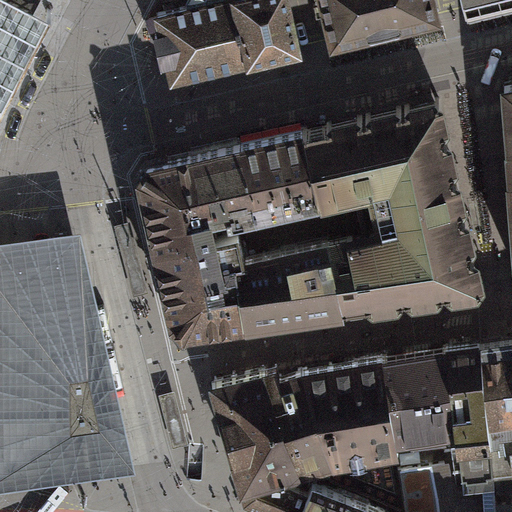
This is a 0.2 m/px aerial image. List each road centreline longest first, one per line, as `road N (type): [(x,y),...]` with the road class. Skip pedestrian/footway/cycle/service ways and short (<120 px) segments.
road 1 (residential): [(511,48),(150,130),(55,143)]
road 2 (residential): [(163,511),(89,203),(55,143)]
road 3 (residential): [(55,143),(22,186),(32,511)]
road 4 (residential): [(55,143),(70,77),(109,0)]
